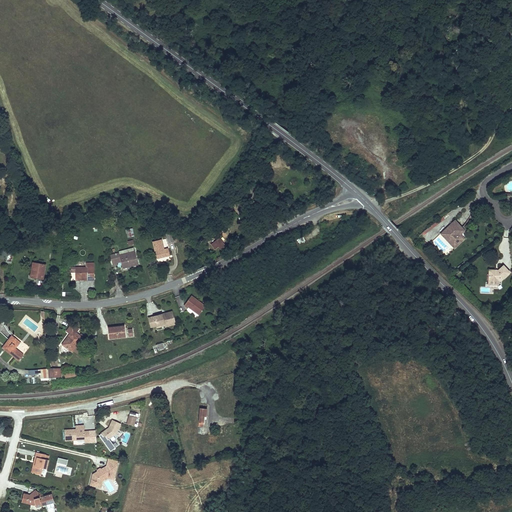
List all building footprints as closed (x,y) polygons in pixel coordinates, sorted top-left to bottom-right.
[(244,197),(254,184),(252,182),(242,195),(244,197)] [(252,203),(261,190),(254,184),(244,197),(252,203)] [(452,248),(460,242),(454,234),(461,228),(458,225),(454,221),(440,233),(452,248)] [(134,236),(132,228),(125,230),(126,234),(127,234),(128,238),(134,236)] [(463,231),(461,228),(454,234),(460,242),(463,239),(459,234),(463,231)] [(172,233),(172,232),(166,234),(168,243),(174,241),(172,233)] [(170,255),(169,250),(168,249),(164,250),(161,239),(153,241),(157,258),(159,258),(170,255)] [(226,249),(219,239),(211,244),(215,249),(219,247),(223,252),(226,249)] [(135,251),(134,247),(119,251),(119,253),(120,255),(135,251)] [(138,263),(135,251),(120,255),(119,253),(110,256),(113,265),(117,264),(116,262),(121,261),(122,267),(138,263)] [(43,280),(45,265),(33,263),(31,277),(35,279),(43,280)] [(94,280),(94,263),(86,263),(86,267),(75,267),(75,265),(71,265),(71,271),(75,271),(75,278),(88,277),(88,280),(94,280)] [(509,274),(502,268),(497,272),(495,274),(488,274),(488,287),(497,287),(497,282),(501,282),(509,274)] [(205,306),(191,296),(188,301),(184,306),(188,308),(188,307),(198,315),(205,306)] [(160,315),(153,316),(156,326),(164,324),(165,326),(165,327),(175,324),(172,311),(160,315)] [(77,345),(84,336),(81,334),(80,336),(76,333),(79,329),(72,324),(66,331),(70,334),(69,336),(62,345),(72,352),(73,350),(77,353),(81,348),(77,345)] [(118,327),(109,329),(110,338),(125,337),(124,326),(118,327)] [(15,348),(15,346),(19,341),(12,335),(6,343),(3,348),(7,351),(6,352),(9,355),(10,354),(19,360),(23,355),(15,348)] [(58,377),(58,368),(48,369),(49,375),(49,378),(58,377)] [(206,417),(207,409),(200,408),(198,426),(203,427),(204,417),(206,417)] [(134,426),(137,417),(129,415),(127,424),(134,426)] [(108,440),(109,439),(116,434),(121,424),(112,420),(109,428),(110,428),(109,429),(108,430),(107,429),(101,434),(103,437),(105,436),(108,440)] [(78,429),(76,429),(76,440),(84,440),(85,443),(90,442),(89,431),(84,431),(84,428),(78,428),(78,429)] [(76,440),(76,429),(64,430),(65,441),(76,440)] [(103,437),(101,434),(99,435),(111,451),(115,448),(109,439),(108,440),(105,436),(103,437)] [(45,459),(37,457),(34,473),(40,475),(42,468),(46,469),(48,460),(45,459)] [(114,478),(118,465),(108,462),(107,466),(106,466),(101,470),(98,471),(93,474),(90,485),(99,488),(102,479),(106,476),(114,478)] [(103,480),(107,478),(114,479),(114,478),(106,476),(102,479),(99,488),(101,488),(103,480)] [(30,494),(24,493),(22,502),(34,505),(35,505),(36,508),(39,507),(46,505),(52,503),(53,503),(54,502),(52,494),(45,496),(35,490),(33,495),(30,494)]
